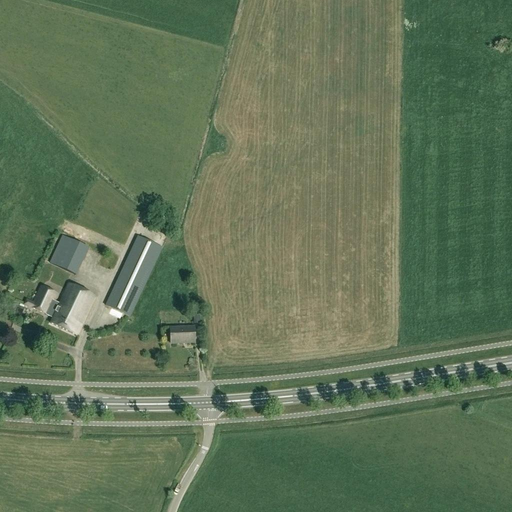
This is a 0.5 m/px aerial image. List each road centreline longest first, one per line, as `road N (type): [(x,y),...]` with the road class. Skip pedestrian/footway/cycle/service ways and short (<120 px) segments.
road 1 (secondary): [(511,363),(206,403)]
road 2 (secondary): [(206,403),(0,398)]
